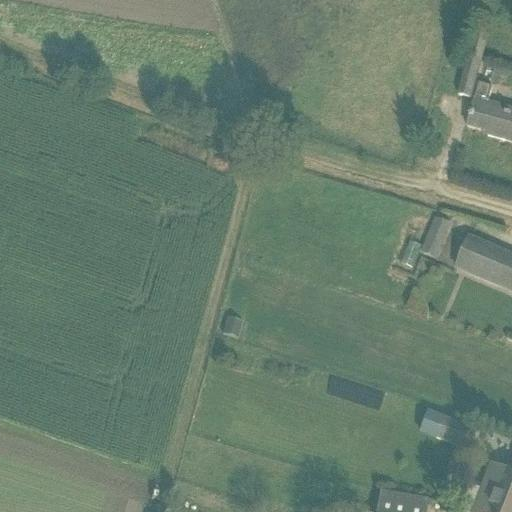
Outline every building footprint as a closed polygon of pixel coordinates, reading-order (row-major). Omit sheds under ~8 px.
[(470,99),(480,62),(468,59),(458,96),(470,99)] [(480,131),(481,128),(489,130),(487,137),(511,143),(511,115),(486,108),(492,88),(479,85),(467,128),(480,131)] [(437,261),(451,225),(436,219),(422,255),(437,261)] [(511,257),(469,239),(456,272),(511,295),(511,257)] [(465,450),(474,427),(430,411),(422,434),(465,450)] [(511,511),(511,474),(490,466),(480,492),(485,494),(478,511),(511,511)]
